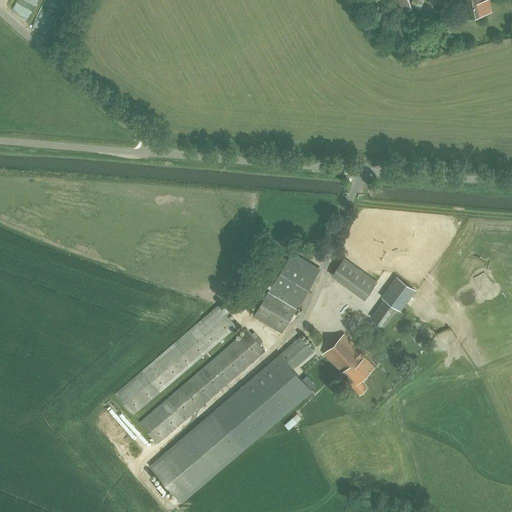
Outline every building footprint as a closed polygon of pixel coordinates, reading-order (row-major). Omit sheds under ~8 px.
[(420,11),(424,0),(412,0),(411,4),(409,0),(389,0),(396,20),(414,15),(412,7),(420,11)] [(460,0),(458,1),(461,19),(491,12),(488,0),(460,0)] [(398,41),(417,34),(413,23),(395,30),(398,41)] [(414,58),(432,52),(427,36),(410,41),(414,58)] [(320,268),(293,251),(286,262),(279,259),(266,281),(272,285),(268,291),(253,316),(282,333),(320,268)] [(365,298),(377,281),(344,258),(332,274),(365,298)] [(385,297),(370,318),(384,327),(398,307),(400,309),(415,288),(397,275),(382,295),(385,297)] [(133,415),(237,326),(218,305),(114,393),(133,415)] [(157,444),(185,420),(265,350),(247,329),(167,398),(139,422),(157,444)] [(340,373),(353,386),(352,386),(359,395),(367,388),(360,379),(376,364),(368,355),(371,352),(360,341),(355,345),(344,334),(324,353),(342,372),(340,373)] [(312,391),(300,376),(293,369),(314,351),(300,335),(149,465),(182,503),(312,391)] [(297,413),(293,417),(285,425),(289,429),(301,418),(297,413)]
